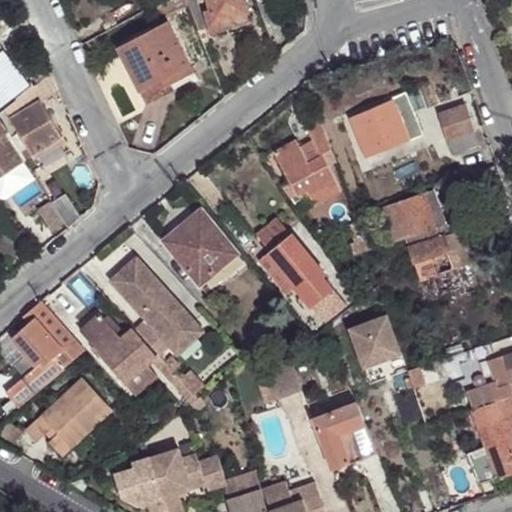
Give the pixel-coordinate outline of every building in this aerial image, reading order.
[(189,10),(183,0),(162,0),(156,4),(163,18),(179,9),(182,14),(189,10)] [(183,0),(189,10),(196,23),(201,21),(192,0),(201,0),(210,33),(232,27),(229,17),(250,13),(246,0),(183,0)] [(201,21),(196,23),(201,32),(206,30),(201,21)] [(172,76),(175,81),(194,71),(168,22),(121,47),(143,90),(172,76)] [(0,114),(2,113),(37,86),(3,44),(1,41),(0,41),(0,114)] [(61,93),(52,74),(37,86),(2,113),(5,123),(28,159),(65,137),(44,101),(61,93)] [(178,87),(175,81),(172,76),(143,90),(149,102),(178,87)] [(419,88),(408,92),(414,112),(427,106),(419,88)] [(414,112),(408,92),(351,115),(365,153),(387,147),(423,133),(414,112)] [(449,137),(472,130),(465,106),(442,112),(449,137)] [(0,179),(28,159),(5,123),(2,113),(0,114),(0,179)] [(334,153),(322,120),(308,128),(315,141),(324,156),(326,154),(327,157),(334,153)] [(477,145),(472,130),(449,137),(454,152),(477,145)] [(65,137),(28,159),(34,172),(73,150),(65,137)] [(326,154),(324,156),(312,161),(304,147),(300,139),(276,151),(289,174),(299,194),(308,189),(317,205),(343,192),(336,174),(327,157),(326,154)] [(315,141),(304,147),(312,161),(324,156),(315,141)] [(495,167),(446,183),(452,201),(486,189),(486,186),(489,185),(488,180),(498,176),(495,167)] [(487,211),(510,203),(506,189),(483,197),(487,211)] [(439,229),(449,225),(436,191),(426,195),(439,229)] [(382,209),(389,229),(394,245),(405,241),(411,239),(420,235),(439,229),(426,195),(382,209)] [(69,229),(82,219),(67,196),(54,204),(68,226),(69,229)] [(56,234),(68,226),(54,204),(53,202),(40,210),(56,234)] [(370,209),(355,215),(359,225),(368,254),(383,249),(370,209)] [(163,246),(170,253),(207,223),(201,215),(163,246)] [(255,237),(269,254),(293,234),(278,218),(255,237)] [(207,223),(170,253),(199,288),(237,258),(207,223)] [(368,254),(359,225),(351,228),(360,257),(368,254)] [(462,291),(456,271),(475,264),(466,232),(453,237),(449,225),(439,229),(420,235),(411,239),(414,250),(425,282),(435,278),(442,298),(462,291)] [(0,249),(7,260),(20,252),(7,230),(0,234),(0,249)] [(293,234),(269,254),(296,290),(324,325),(347,307),(324,279),(328,276),(293,234)] [(296,290),(269,254),(260,261),(288,297),(296,290)] [(136,333),(158,357),(169,348),(195,324),(135,259),(109,282),(147,323),(136,333)] [(365,298),(361,301),(365,309),(384,303),(380,287),(365,298)] [(5,409),(10,416),(87,354),(42,303),(24,319),(29,325),(11,341),(35,369),(7,391),(15,401),(5,409)] [(365,369),(403,356),(388,315),(352,329),(365,369)] [(149,368),(154,364),(158,360),(133,333),(124,340),(102,316),(82,333),(128,386),(149,368)] [(203,333),(195,324),(169,348),(177,357),(203,333)] [(261,374),(262,375),(267,372),(291,354),(300,348),(290,333),(252,361),(261,374)] [(307,348),(292,358),(294,362),(297,370),(313,365),(307,348)] [(497,383),(470,393),(478,416),(489,449),(471,455),(481,484),(501,478),(502,480),(511,476),(511,388),(511,386),(511,385),(511,354),(489,362),(497,383)] [(460,357),(448,361),(454,380),(466,376),(460,357)] [(154,364),(193,408),(199,403),(194,397),(181,382),(160,359),(158,360),(154,364)] [(297,370),(294,362),(267,372),(276,400),(305,390),(297,370)] [(149,368),(128,386),(138,396),(159,379),(149,368)] [(276,400),(267,372),(262,375),(261,374),(258,375),(268,403),(276,400)] [(190,374),(181,382),(194,397),(204,388),(190,374)] [(55,436),(69,452),(111,414),(83,383),(70,395),(58,405),(42,421),(50,430),(55,436)] [(58,405),(70,395),(67,391),(56,402),(58,405)] [(39,418),(42,421),(58,405),(56,402),(39,418)] [(358,404),(315,420),(335,475),(354,468),(380,459),(369,431),(358,404)] [(44,436),(50,430),(42,421),(39,418),(26,431),(36,444),(44,436)] [(23,435),(6,425),(0,434),(0,439),(14,448),(23,435)] [(44,436),(49,440),(55,436),(50,430),(44,436)] [(63,460),(69,452),(55,436),(49,440),(47,443),(63,460)] [(185,511),(178,488),(186,486),(184,478),(205,472),(200,457),(198,449),(183,453),(181,444),(151,452),(167,511),(185,511)] [(207,480),(209,486),(224,481),(238,477),(238,475),(229,448),(200,457),(205,472),(207,480)] [(167,511),(151,452),(133,457),(135,463),(115,468),(123,493),(137,500),(148,497),(152,511),(167,511)] [(238,477),(224,481),(228,500),(260,493),(254,470),(238,475),(238,477)] [(186,486),(207,480),(205,472),(184,478),(186,486)] [(328,511),(322,494),(296,503),(292,491),(288,480),(264,490),(269,511),(272,511),(328,511)] [(317,483),(292,491),(296,503),(322,494),(317,483)] [(264,511),(260,493),(228,500),(231,511),(264,511)]
